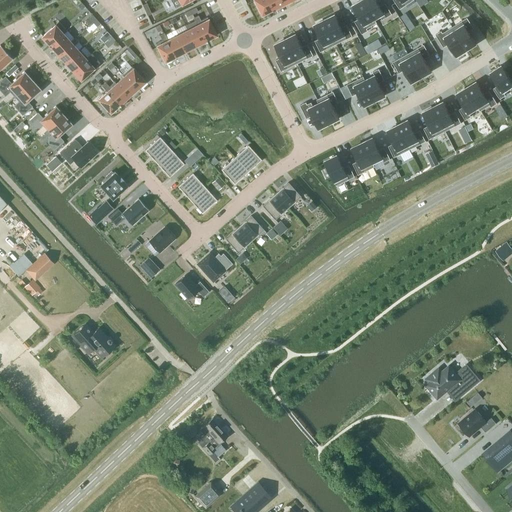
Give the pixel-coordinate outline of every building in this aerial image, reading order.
[(267,0),(254,0),(261,15),(272,9),(267,0)] [(280,0),(267,0),(272,9),(282,4),(280,0)] [(363,0),(360,0),(352,5),(360,18),(354,21),(361,32),(367,29),(365,26),(375,20),(363,0)] [(376,0),(363,0),(375,20),(384,15),(386,18),(392,14),(386,3),(380,6),(376,0)] [(393,0),(400,9),(405,5),(404,2),(407,0),(393,0)] [(405,13),(400,16),(404,22),(409,18),(405,13)] [(335,14),(324,19),(335,41),(345,36),(346,39),(353,36),(347,25),(342,28),(335,14)] [(198,15),(193,17),(195,20),(206,42),(207,41),(206,40),(216,35),(207,17),(201,20),(198,15)] [(463,24),(454,30),(467,51),(477,44),(469,31),(474,28),(467,17),(461,21),(463,24)] [(324,19),(313,24),(320,38),(315,41),(320,52),(326,49),(325,46),(335,41),(324,19)] [(195,20),(185,26),(187,30),(195,46),(205,41),(206,42),(195,20)] [(49,47),(63,34),(67,31),(58,21),(42,37),(49,45),(48,46),(49,47)] [(187,30),(177,35),(185,51),(195,46),(187,30)] [(443,33),(437,37),(444,47),(449,44),(457,57),(467,51),(454,30),(445,36),(443,33)] [(104,35),(99,38),(103,43),(108,39),(111,36),(107,31),(104,35)] [(162,40),(156,43),(165,61),(176,56),(168,40),(164,33),(159,35),(162,40)] [(296,33),(285,38),(296,60),(306,56),(307,59),(314,56),(308,44),(303,47),(296,33)] [(57,54),(70,42),(63,34),(49,47),(50,46),(57,54)] [(177,35),(168,40),(176,56),(185,51),(177,35)] [(108,39),(103,43),(107,47),(112,44),(115,40),(111,36),(108,39)] [(57,54),(64,62),(78,50),(74,45),(78,42),(74,38),(70,42),(57,54)] [(285,38),(274,44),(281,57),(276,60),(281,71),(287,68),(286,65),(296,60),(285,38)] [(364,46),(369,54),(375,50),(370,43),(364,46)] [(420,51),(410,56),(422,78),(432,72),(425,58),(430,55),(424,44),(418,48),(420,51)] [(0,45),(0,70),(13,58),(0,45)] [(124,51),(132,60),(137,55),(129,47),(124,51)] [(78,50),(64,62),(72,71),(87,57),(80,49),(78,50)] [(72,71),(80,80),(94,68),(89,62),(93,59),(90,55),(87,57),(72,71)] [(399,59),(393,62),(399,73),(404,70),(412,84),(422,78),(410,56),(400,62),(399,59)] [(5,73),(8,77),(18,68),(15,65),(5,73)] [(511,79),(503,65),(491,72),(498,84),(493,87),(499,98),(505,94),(503,90),(511,84),(511,79)] [(136,89),(145,81),(131,66),(122,74),(124,76),(136,89)] [(374,75),(364,80),(375,102),(386,96),(379,83),(385,80),(379,69),(373,72),(374,75)] [(14,96),(32,80),(24,71),(11,83),(5,77),(0,81),(0,89),(5,95),(10,91),(14,96)] [(136,89),(124,76),(116,83),(128,97),(136,89)] [(32,80),(14,96),(19,101),(14,106),(22,114),(31,106),(27,101),(40,89),(32,80)] [(353,81),(347,85),(352,96),(358,93),(365,107),(375,102),(364,80),(355,85),(353,81)] [(101,85),(107,91),(120,106),(121,105),(120,104),(128,97),(116,83),(114,81),(109,86),(105,82),(101,85)] [(477,82),(467,88),(481,111),(490,105),(491,107),(497,103),(489,91),(484,94),(477,82)] [(467,88),(457,94),(464,106),(459,109),(465,120),(471,116),(469,112),(478,107),(480,111),(481,111),(467,88)] [(120,106),(107,91),(98,99),(110,112),(119,105),(120,106)] [(329,97),(319,102),(329,124),(340,119),(333,105),(339,103),(333,91),(327,94),(329,97)] [(307,104),(301,107),(307,119),(312,116),(319,130),(329,124),(319,102),(309,107),(307,104)] [(444,102),(433,108),(445,131),(461,123),(455,112),(450,115),(444,102)] [(43,124),(47,129),(64,115),(55,106),(42,118),(38,113),(28,121),(33,126),(40,127),(43,124)] [(507,116),(501,106),(495,109),(502,120),(507,116)] [(433,108),(423,113),(429,125),(424,128),(429,139),(445,131),(433,108)] [(64,115),(47,129),(52,134),(49,137),(48,143),(53,149),(62,141),(58,136),(71,124),(64,115)] [(409,120),(398,126),(410,149),(426,141),(420,130),(415,132),(409,120)] [(471,123),(466,126),(468,131),(474,128),(471,123)] [(398,126),(387,131),(394,143),(389,146),(394,157),(410,149),(398,126)] [(144,150),(157,163),(172,150),(159,136),(144,150)] [(374,138),(363,143),(374,165),(383,160),(384,162),(390,159),(385,148),(380,150),(374,138)] [(75,139),(60,153),(67,161),(72,157),(74,159),(81,167),(97,152),(87,142),(82,146),(75,139)] [(363,143),(352,148),(358,161),(353,163),(358,175),(375,167),(374,165),(363,143)] [(248,145),(234,157),(248,172),(261,160),(248,145)] [(184,163),(172,150),(157,163),(169,176),(184,163)] [(184,160),(189,166),(196,160),(191,154),(184,160)] [(338,155),(325,162),(337,185),(355,176),(349,165),(344,168),(338,155)] [(234,184),(248,172),(234,157),(221,169),(234,184)] [(113,200),(128,185),(123,180),(126,178),(122,173),(119,176),(114,170),(99,185),(113,200)] [(204,186),(192,173),(177,186),(189,200),(204,186)] [(217,177),(212,182),(219,190),(224,185),(217,177)] [(287,208),(301,196),(288,182),(275,194),(287,208)] [(189,200),(202,213),(217,200),(204,186),(189,200)] [(261,206),(274,220),(287,208),(275,194),(261,206)] [(117,207),(108,216),(116,224),(125,216),(132,224),(149,209),(138,197),(122,212),(117,207)] [(106,200),(97,209),(104,216),(113,208),(106,200)] [(251,241),(264,229),(251,215),(238,227),(251,241)] [(273,227),(280,235),(285,229),(279,222),(273,227)] [(174,238),(165,227),(150,241),(159,251),(174,238)] [(238,227),(225,239),(237,253),(251,241),(238,227)] [(276,234),(272,229),(266,234),(271,239),(276,234)] [(142,244),(138,239),(127,249),(131,253),(142,244)] [(511,247),(507,241),(495,251),(503,261),(511,253),(511,247)] [(54,263),(44,252),(25,270),(35,281),(54,263)] [(209,253),(197,264),(213,281),(232,263),(223,253),(220,255),(218,253),(213,257),(209,253)] [(246,258),(243,255),(241,255),(236,259),(240,263),(246,258)] [(159,269),(149,257),(139,266),(150,278),(159,269)] [(185,275),(175,284),(188,298),(197,290),(203,297),(209,291),(199,281),(195,285),(185,275)] [(24,287),(32,295),(35,292),(38,296),(43,291),(40,288),(41,287),(32,279),(24,287)] [(234,297),(224,286),(218,291),(227,302),(234,297)] [(93,331),(85,322),(71,335),(88,354),(93,349),(101,358),(116,345),(112,341),(113,339),(110,337),(109,337),(99,326),(93,331)] [(425,379),(429,383),(427,385),(433,392),(434,391),(439,396),(450,387),(459,397),(479,380),(466,365),(456,374),(449,366),(443,371),(439,368),(425,379)] [(487,421),(475,408),(457,423),(470,437),(482,427),(485,432),(496,423),(492,417),(487,421)] [(200,430),(204,435),(202,437),(202,438),(197,442),(209,455),(215,450),(213,448),(218,443),(219,443),(227,435),(212,418),(200,430)] [(511,458),(511,433),(510,431),(484,454),(498,470),(511,458)] [(180,460),(172,458),(170,465),(178,467),(180,460)] [(221,494),(210,482),(195,496),(205,508),(221,494)] [(258,483),(234,503),(242,511),(254,511),(271,498),(258,483)]
